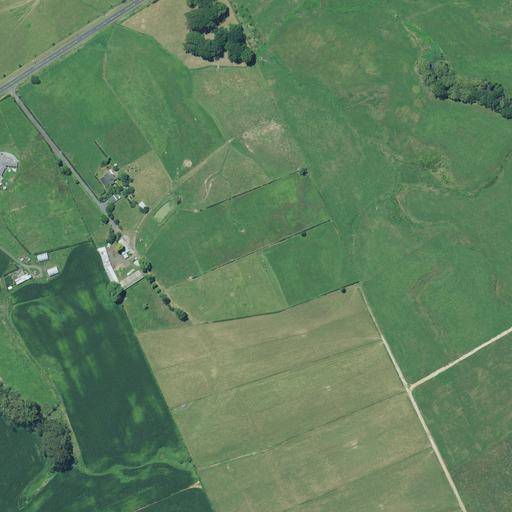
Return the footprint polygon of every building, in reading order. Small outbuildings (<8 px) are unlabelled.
[(5,171),(6,172),(8,171),(7,168),(6,167),(8,166),(18,167),(18,162),(13,161),(11,157),(7,159),(4,154),(2,155),(1,153),(0,154),(0,165),(0,166),(0,174),(2,175),(4,171),(5,171)] [(112,175),(110,172),(100,179),(105,187),(110,183),(111,185),(115,183),(113,181),(116,179),(113,174),(112,175)] [(119,197),(116,194),(109,199),(112,204),(121,198),(120,196),(119,197)] [(125,259),(129,257),(127,253),(130,251),(124,238),(116,242),(125,259)] [(106,247),(98,249),(99,252),(100,251),(105,269),(114,286),(120,283),(112,265),(106,247)] [(49,259),(47,253),(37,256),(39,262),(49,259)] [(59,273),(57,267),(47,271),(50,276),(59,273)] [(145,277),(140,270),(119,284),(124,291),(145,277)] [(30,273),(15,280),(18,285),(32,277),(30,273)]
